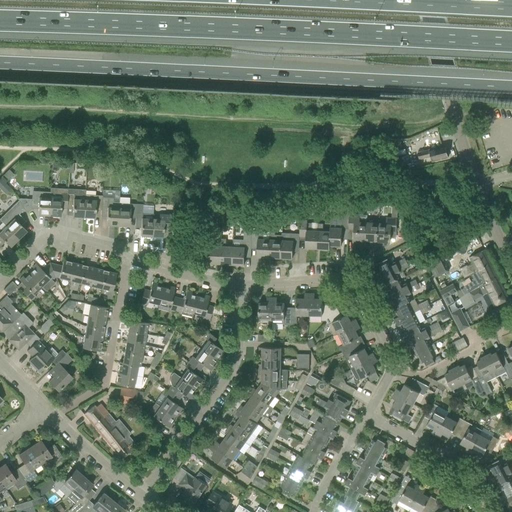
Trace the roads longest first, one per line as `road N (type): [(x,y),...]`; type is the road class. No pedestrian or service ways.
road 1 (trunk): [(0,63),(511,88)]
road 2 (motorway): [(0,21),(511,43)]
road 3 (residential): [(140,496),(233,367),(239,287)]
road 4 (residential): [(46,412),(103,385),(125,260)]
road 5 (unclassified): [(475,183),(427,0)]
road 6 (motorway): [(511,6),(357,0)]
road 7 (residential): [(479,511),(456,468),(366,415)]
road 8 (residential): [(0,280),(50,236),(112,247),(125,260)]
road 9 (residential): [(391,368),(421,374),(511,324)]
road 10 (residential): [(140,496),(46,412)]
